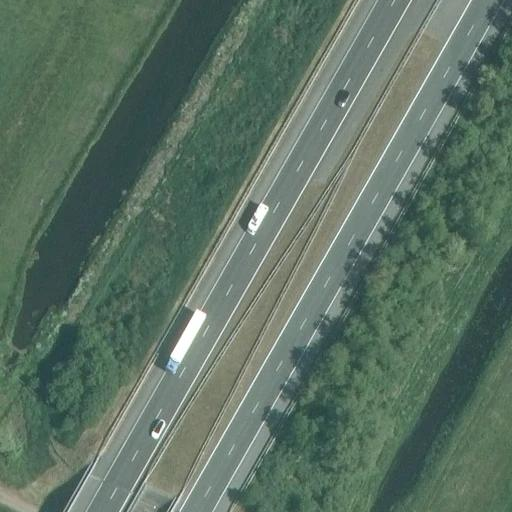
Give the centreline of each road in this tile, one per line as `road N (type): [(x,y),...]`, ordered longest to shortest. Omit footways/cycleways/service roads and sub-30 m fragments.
road 1 (motorway): [(393,0),(101,511)]
road 2 (motorway): [(193,511),(485,0)]
